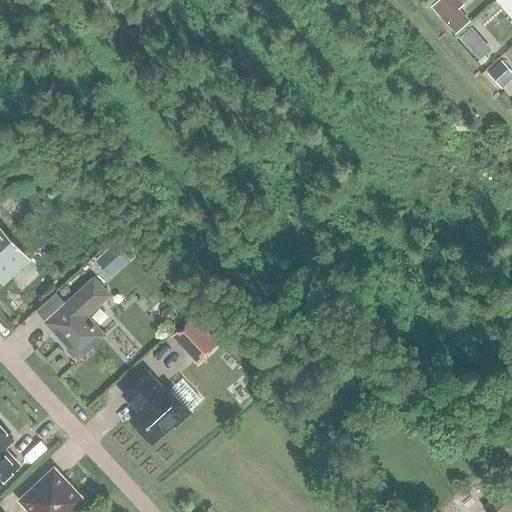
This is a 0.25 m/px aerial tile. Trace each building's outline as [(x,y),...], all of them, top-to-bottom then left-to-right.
[(443,22),(463,4),(459,0),(438,0),(430,7),(443,22)] [(472,27),(461,37),(470,48),(482,38),(472,27)] [(487,74),(500,88),(511,77),(511,73),(501,61),(487,74)] [(22,255),(0,231),(0,273),(1,274),(22,255)] [(118,241),(96,260),(110,276),(132,257),(118,241)] [(102,336),(84,317),(107,296),(92,280),(47,322),(56,332),(55,334),(67,348),(65,350),(72,359),(75,356),(77,359),(102,336)] [(171,336),(197,363),(217,343),(191,316),(171,336)] [(338,356),(357,336),(341,321),(322,341),(338,356)] [(146,373),(124,393),(141,411),(131,420),(151,442),(172,423),(175,426),(190,412),(188,410),(200,400),(181,379),(169,390),(167,387),(163,391),(146,373)] [(0,482),(18,466),(2,449),(12,440),(0,426),(0,482)] [(452,448),(483,485),(495,475),(464,438),(452,448)] [(22,500),(32,511),(70,511),(82,501),(54,470),(22,500)] [(511,511),(511,510),(511,509),(511,492),(505,485),(479,507),(483,511),(511,511)]
